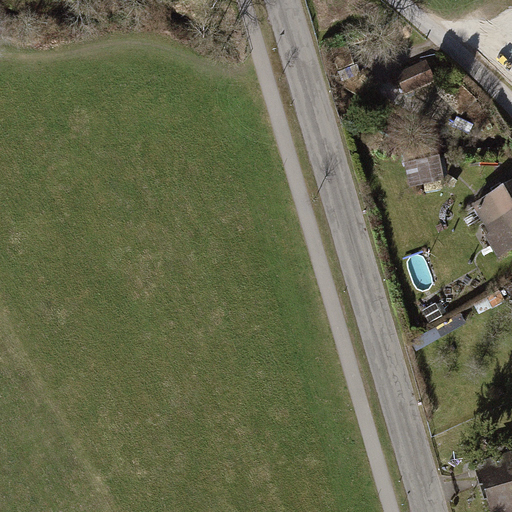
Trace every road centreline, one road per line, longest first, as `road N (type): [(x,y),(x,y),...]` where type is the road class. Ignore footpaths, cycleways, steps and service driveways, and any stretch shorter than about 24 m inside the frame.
road 1 (tertiary): [(431,511),(282,0)]
road 2 (residential): [(396,0),(511,104)]
